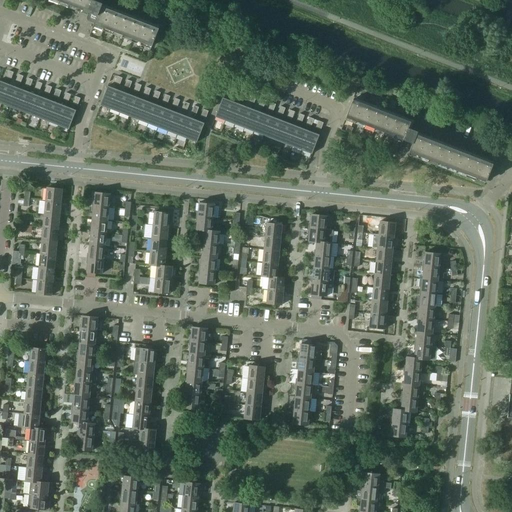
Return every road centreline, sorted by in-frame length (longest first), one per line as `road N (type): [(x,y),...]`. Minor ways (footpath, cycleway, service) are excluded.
road 1 (residential): [(355,335),(0,296)]
road 2 (unclassified): [(461,511),(484,264),(482,236),(470,217)]
road 3 (unclassified): [(318,192),(75,167)]
road 4 (residential): [(75,167),(78,127),(105,54),(7,16)]
road 5 (unclassified): [(470,217),(443,206),(318,192)]
